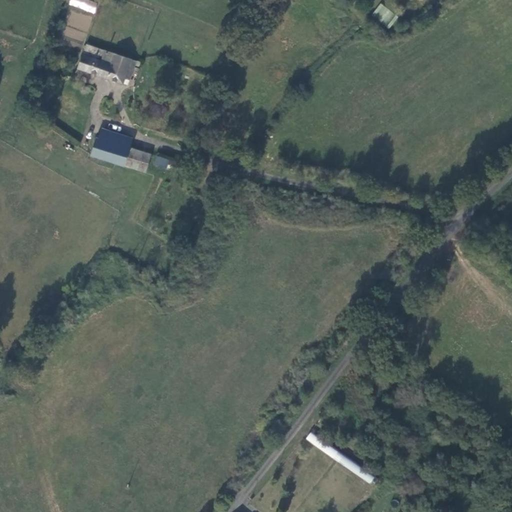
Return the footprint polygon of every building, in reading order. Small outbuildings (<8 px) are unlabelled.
[(89,0),(69,0),(68,5),(94,14),(98,3),(89,0)] [(381,3),(371,14),(388,29),(398,17),(381,3)] [(124,77),(130,79),(135,62),(87,44),(78,67),(123,82),(124,77)] [(57,79),(50,76),(42,97),(49,100),(57,79)] [(124,164),(128,148),(129,148),(131,138),(101,128),(98,136),(96,135),(90,154),(124,164)] [(150,154),(129,148),(128,148),(124,164),(146,170),(150,154)] [(153,164),(166,170),(170,160),(157,155),(153,164)] [(318,449),(324,441),(311,432),(305,440),(318,449)] [(318,449),(333,459),(337,452),(338,451),(324,441),(318,449)] [(337,452),(333,459),(371,485),(376,478),(337,452)]
